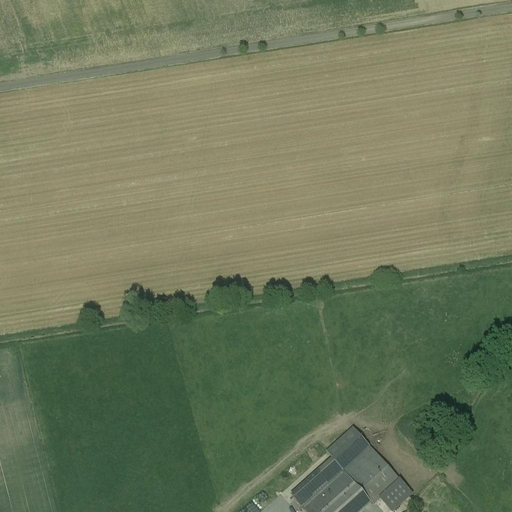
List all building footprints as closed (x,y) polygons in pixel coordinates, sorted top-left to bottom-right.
[(351,433),(326,455),(335,464),(343,473),(368,451),(359,442),(351,433)] [(368,451),(343,473),(354,486),(370,504),(369,504),(372,507),(388,493),(398,484),(398,483),(397,484),(368,451)] [(335,464),(294,501),(302,510),(343,473),(335,464)] [(343,473),(302,510),(303,511),(324,511),(354,486),(343,473)] [(398,484),(388,493),(396,502),(406,493),(398,484)] [(354,486),(324,511),(360,511),(369,504),(370,504),(354,486)]
